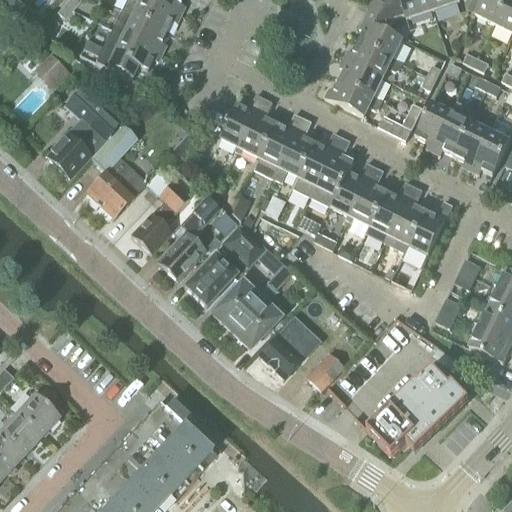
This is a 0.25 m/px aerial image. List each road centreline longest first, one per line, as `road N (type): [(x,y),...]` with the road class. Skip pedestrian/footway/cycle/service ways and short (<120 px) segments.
road 1 (tertiary): [(424,511),(218,379),(0,173)]
road 2 (residential): [(26,511),(106,417),(0,313)]
road 3 (residential): [(511,220),(300,109)]
road 4 (residential): [(337,0),(330,11),(337,35),(300,109)]
